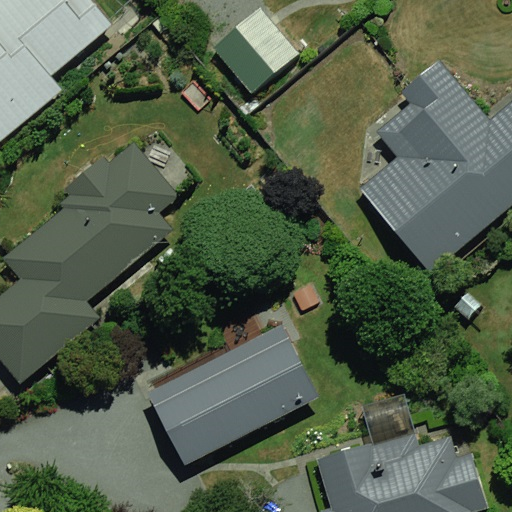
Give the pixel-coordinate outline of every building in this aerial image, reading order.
[(60,0),(0,0),(0,132),(99,42),(60,0)] [(262,16),(218,47),(256,95),(297,63),(262,16)] [(384,154),(345,188),(426,280),(511,204),(511,89),(480,117),(438,68),(364,132),(384,154)] [(0,261),(12,277),(0,286),(0,364),(13,382),(96,318),(81,298),(189,215),(132,142),(0,244),(0,261)] [(267,324),(134,392),(173,468),(306,399),(267,324)] [(483,511),(470,435),(296,467),(304,511),(483,511)] [(213,473),(151,505),(154,511),(208,511),(228,502),(213,473)]
